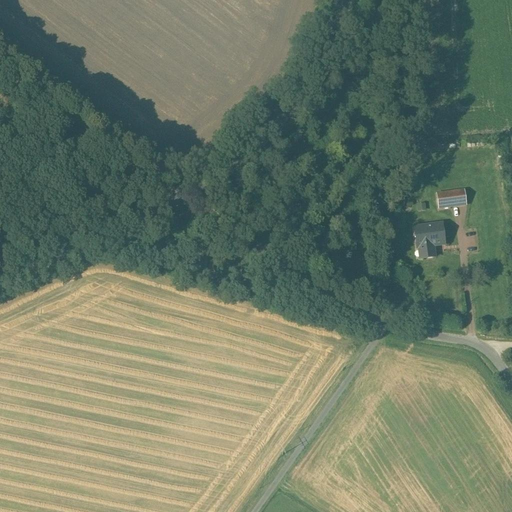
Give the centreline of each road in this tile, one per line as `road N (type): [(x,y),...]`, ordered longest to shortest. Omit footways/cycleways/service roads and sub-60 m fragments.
road 1 (unclassified): [(480,345),(385,324),(352,308),(188,195)]
road 2 (unclassified): [(188,195),(277,128),(328,44),(337,0)]
road 3 (unclassified): [(188,195),(143,181),(0,68)]
road 4 (unclassified): [(0,281),(188,195)]
